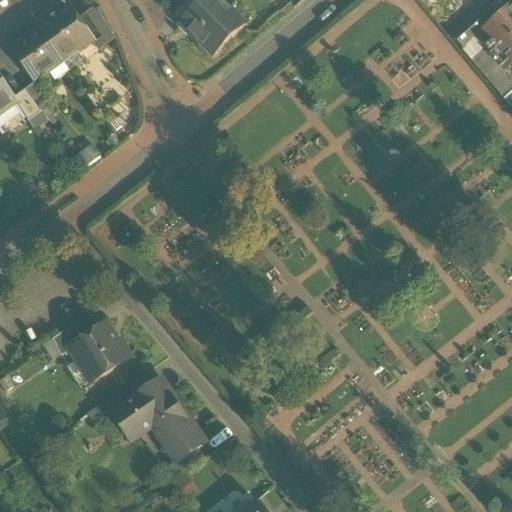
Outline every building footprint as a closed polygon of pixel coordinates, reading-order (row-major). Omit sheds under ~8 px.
[(188,0),(171,17),(179,26),(199,7),(192,0),(188,0)] [(189,34),(213,58),(245,26),(231,11),(225,17),(208,0),(205,0),(199,7),(179,26),(188,35),(189,34)] [(476,38),(500,65),(511,54),(511,5),(489,26),(485,30),(476,38)] [(68,8),(38,29),(63,64),(64,63),(62,60),(74,51),(77,54),(92,43),(93,43),(78,22),(68,8)] [(476,11),(472,15),(485,30),(489,26),(476,11)] [(92,43),(96,48),(107,40),(89,15),(78,22),(93,43),(92,43)] [(476,38),(485,30),(472,15),(449,35),(462,50),(476,38)] [(61,65),(63,64),(38,29),(10,49),(35,84),(37,83),(49,74),(51,73),(48,69),(59,61),(61,65)] [(500,65),(476,38),(462,50),(490,84),(506,72),(500,65)] [(82,62),(77,54),(74,51),(62,60),(64,63),(63,64),(69,72),(82,62)] [(51,73),(61,65),(59,61),(48,69),(51,73)] [(61,65),(51,73),(49,74),(56,82),(69,72),(63,64),(61,65)] [(511,91),(511,78),(506,72),(490,84),(503,100),(511,91)] [(0,114),(14,104),(16,103),(13,99),(5,89),(5,85),(0,78),(0,77),(0,114)] [(35,84),(25,91),(13,99),(16,103),(14,104),(24,117),(28,123),(42,113),(53,105),(37,83),(35,84)] [(511,91),(503,100),(511,110),(511,91)] [(14,104),(0,114),(0,133),(0,134),(24,117),(14,104)] [(42,113),(28,123),(35,133),(49,123),(42,113)] [(92,145),(75,158),(84,171),(101,158),(92,145)] [(50,342),(61,358),(70,352),(69,351),(91,337),(81,322),(50,342)] [(85,360),(98,380),(131,360),(120,343),(117,344),(106,327),(91,337),(69,351),(70,352),(77,363),(78,364),(85,360)] [(52,364),(61,358),(50,342),(41,347),(52,364)] [(85,360),(78,364),(91,385),(98,380),(85,360)] [(80,391),(91,385),(78,364),(77,363),(66,369),(80,391)] [(153,430),(177,464),(197,450),(205,445),(161,381),(133,400),(111,415),(130,443),(150,430),(153,430)] [(111,415),(133,400),(126,389),(86,416),(93,427),(111,415)] [(197,450),(177,464),(169,470),(176,480),(204,460),(197,450)] [(186,477),(175,486),(187,500),(198,491),(186,477)] [(247,511),(256,505),(251,499),(234,511),(247,511)]
